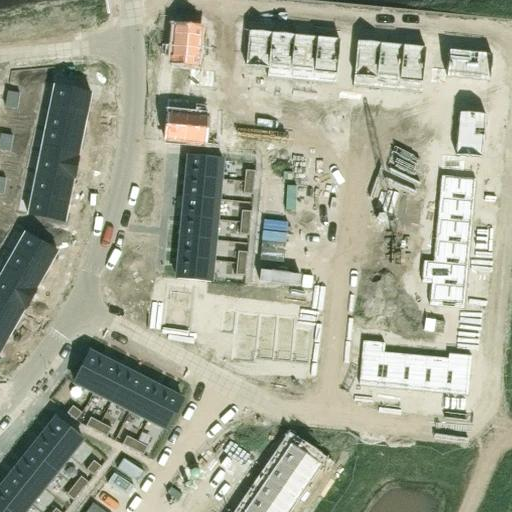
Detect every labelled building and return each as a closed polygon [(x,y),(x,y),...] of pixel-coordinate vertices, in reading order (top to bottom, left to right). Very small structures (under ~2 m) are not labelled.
[(173,23),(169,68),(189,70),(188,85),(203,87),(204,71),(198,70),(202,26),(173,23)] [(247,30),(244,67),(268,69),(271,32),(247,30)] [(271,32),(268,69),(290,72),(294,35),(271,32)] [(294,35),(290,72),(313,74),(316,37),(294,35)] [(316,37),(313,74),(337,76),(340,39),(316,37)] [(356,40),(352,77),(376,80),(380,43),(356,40)] [(380,43),(376,80),(399,82),(402,45),(380,43)] [(402,45),(399,82),(422,84),(426,47),(402,45)] [(431,68),(429,83),(445,84),(445,77),(490,82),(492,53),(448,49),(446,69),(431,68)] [(53,86),(49,108),(86,116),(91,93),(53,86)] [(8,90),(6,100),(18,102),(19,92),(8,90)] [(166,98),(162,141),(207,145),(210,117),(187,114),(188,101),(166,98)] [(6,100),(4,110),(16,112),(18,102),(6,100)] [(49,108),(45,129),(82,137),(86,116),(49,108)] [(255,110),(254,122),(263,122),(264,110),(255,110)] [(264,110),(263,122),(271,123),(272,111),(264,110)] [(440,111),(428,110),(427,124),(439,126),(440,111)] [(441,155),(440,169),(464,171),(465,157),(483,159),(487,114),(458,111),(454,156),(441,155)] [(301,114),(300,126),(308,127),(309,115),(301,114)] [(309,115),(308,127),(316,128),(317,116),(309,115)] [(364,120),(363,132),(371,133),(372,121),(364,120)] [(372,121),(371,133),(379,133),(381,121),(372,121)] [(410,124),(409,136),(417,137),(419,125),(410,124)] [(45,129),(40,151),(78,158),(82,137),(45,129)] [(1,133),(0,136),(0,142),(11,145),(12,135),(1,133)] [(0,142),(0,152),(9,154),(11,145),(0,142)] [(40,151),(36,172),(74,179),(78,158),(40,151)] [(188,155),(186,177),(220,180),(222,159),(188,155)] [(245,170),(244,182),(254,183),(255,171),(245,170)] [(36,172),(32,193),(69,200),(73,180),(74,179),(36,172)] [(441,175),(439,199),(476,202),(478,179),(441,175)] [(186,177),(184,197),(218,200),(220,180),(186,177)] [(244,182),(242,194),(253,195),(254,183),(244,182)] [(392,186),(391,194),(403,196),(404,187),(392,186)] [(32,193),(27,215),(64,223),(69,200),(32,193)] [(391,194),(390,203),(402,204),(403,196),(391,194)] [(184,197),(182,217),(216,221),(218,200),(184,197)] [(439,199),(437,220),(474,224),(476,202),(439,199)] [(241,211),(240,223),(250,224),(251,212),(241,211)] [(182,217),(180,238),(214,241),(216,221),(182,217)] [(437,220),(435,242),(472,245),(474,224),(437,220)] [(240,223),(239,235),(249,236),(250,224),(240,223)] [(388,229),(387,237),(399,239),(400,230),(388,229)] [(24,234),(13,253),(46,272),(52,262),(57,252),(24,234)] [(387,237),(386,246),(398,247),(399,239),(387,237)] [(180,238),(178,258),(212,261),(214,241),(180,238)] [(435,242),(433,263),(470,267),(472,245),(435,242)] [(237,251),(236,263),(246,264),(247,252),(237,251)] [(13,253),(2,272),(35,291),(36,291),(35,290),(46,272),(13,253)] [(178,258),(176,279),(210,283),(212,261),(178,258)] [(236,263),(235,276),(245,277),(246,264),(236,263)] [(433,263),(431,285),(467,288),(470,267),(433,263)] [(2,272),(0,275),(0,295),(25,310),(35,291),(2,272)] [(383,272),(383,280),(395,282),(396,273),(383,272)] [(383,280),(382,289),(394,290),(395,282),(383,280)] [(166,283),(162,328),(190,330),(194,285),(166,283)] [(431,285),(428,309),(465,312),(467,288),(431,285)] [(252,287),(251,299),(260,299),(261,287),(252,287)] [(261,287),(260,299),(268,300),(269,288),(261,287)] [(288,290),(287,302),(295,303),(297,291),(288,290)] [(297,291),(295,303),(304,304),(305,292),(297,291)] [(0,295),(0,320),(14,328),(24,310),(25,310),(0,295)] [(221,309),(218,333),(232,334),(234,320),(235,310),(221,309)] [(379,311),(378,323),(386,324),(387,312),(379,311)] [(400,313),(399,325),(407,326),(408,314),(400,313)] [(408,314),(407,326),(416,327),(417,315),(408,314)] [(443,317),(442,329),(450,330),(452,318),(443,317)] [(452,318),(450,330),(459,331),(460,319),(452,318)] [(0,320),(0,345),(3,347),(14,328),(0,320)] [(232,334),(230,361),(255,364),(255,360),(254,360),(257,323),(234,320),(232,334)] [(257,323),(254,360),(255,360),(272,361),(275,324),(257,323)] [(275,324),(272,361),(290,363),(293,326),(275,324)] [(293,326),(290,363),(309,365),(312,328),(293,326)] [(360,349),(356,386),(380,389),(383,352),(360,349)] [(89,352),(74,383),(93,393),(108,362),(89,352)] [(383,352),(380,389),(401,391),(405,354),(383,352)] [(405,354),(401,391),(423,393),(426,356),(405,354)] [(426,356),(423,393),(444,395),(448,358),(426,356)] [(448,358),(444,395),(468,397),(471,360),(448,358)] [(108,362),(93,393),(111,402),(126,371),(108,362)] [(126,371),(111,402),(129,411),(145,381),(126,371)] [(145,381),(129,411),(147,420),(163,390),(145,381)] [(163,390),(147,420),(166,430),(181,399),(163,390)] [(72,406),(66,414),(75,421),(82,413),(72,406)] [(89,417),(85,426),(96,432),(100,423),(89,417)] [(55,418),(42,435),(69,457),(82,440),(55,418)] [(100,423),(96,432),(106,437),(111,428),(100,423)] [(248,429),(243,437),(254,445),(259,437),(248,429)] [(42,435),(29,451),(56,473),(69,457),(42,435)] [(126,436),(121,445),(132,450),(137,441),(126,436)] [(137,441),(132,450),(143,456),(147,447),(137,441)] [(290,443),(278,461),(308,482),(321,464),(290,443)] [(237,446),(231,454),(242,461),(248,453),(237,446)] [(29,451),(16,467),(43,489),(56,473),(29,451)] [(231,454),(226,462),(237,469),(242,461),(231,454)] [(93,460),(85,470),(93,476),(101,467),(93,460)] [(278,461),(266,478),(297,499),(308,482),(278,461)] [(16,467),(4,483),(31,505),(43,489),(16,467)] [(80,476),(73,486),(81,492),(88,483),(80,476)] [(266,478),(255,495),(280,511),(287,511),(297,499),(266,478)] [(213,480),(208,487),(219,495),(225,487),(213,480)] [(4,483),(0,487),(0,506),(7,511),(24,511),(31,505),(4,483)] [(73,486),(65,495),(73,502),(81,492),(73,486)] [(208,487),(203,495),(214,503),(219,495),(208,487)] [(280,511),(255,495),(243,511),(280,511)]
